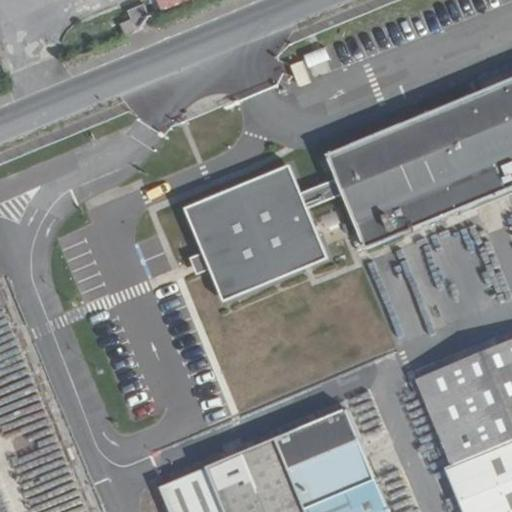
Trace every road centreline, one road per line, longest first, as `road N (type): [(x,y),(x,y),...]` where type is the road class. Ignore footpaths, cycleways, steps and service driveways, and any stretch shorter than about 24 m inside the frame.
road 1 (residential): [(0,124),(302,0)]
road 2 (unknown): [(102,183),(165,390),(155,419),(84,445)]
road 3 (unknown): [(363,377),(101,487)]
road 4 (unknown): [(46,206),(15,218),(4,239),(84,445)]
road 5 (unknown): [(511,20),(262,120)]
road 6 (unknown): [(46,206),(40,171),(50,159),(167,101),(174,83),(166,55)]
road 7 (unknown): [(262,120),(102,183)]
road 8 (unknown): [(511,315),(363,377)]
road 9 (unknown): [(428,511),(363,377)]
